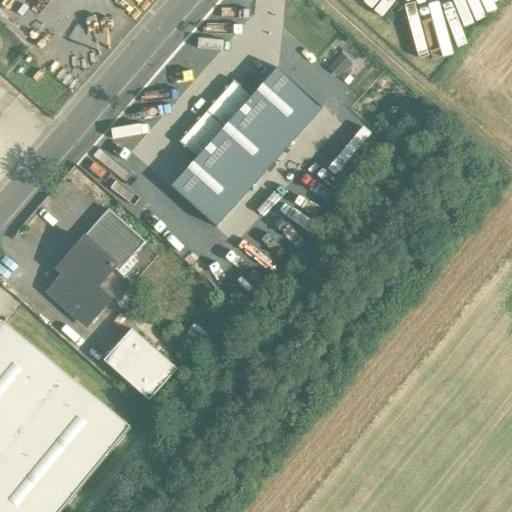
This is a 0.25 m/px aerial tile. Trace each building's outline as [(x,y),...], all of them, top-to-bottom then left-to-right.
[(322,108),(278,69),(251,98),(233,82),(178,143),(196,159),(171,187),(215,227),(322,108)] [(145,243),(108,210),(81,240),(83,242),(84,240),(115,268),(114,270),(123,278),(136,263),(132,258),(145,243)] [(115,268),(84,240),(83,242),(66,261),(68,262),(60,271),(64,274),(48,292),(71,313),(87,326),(109,301),(96,290),(114,270),(115,268)] [(0,511),(64,511),(131,431),(4,325),(0,329),(0,511)] [(131,330),(103,362),(148,402),(177,370),(131,330)]
